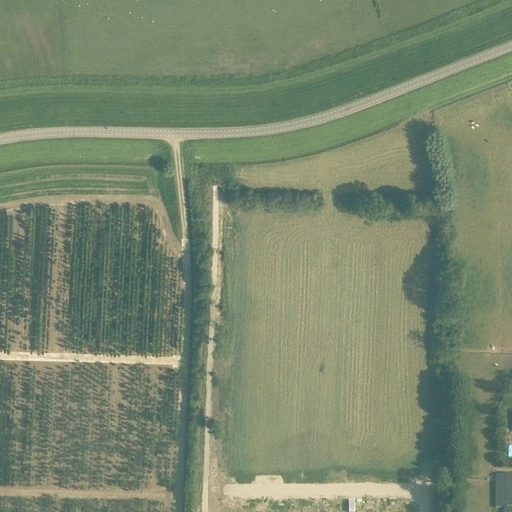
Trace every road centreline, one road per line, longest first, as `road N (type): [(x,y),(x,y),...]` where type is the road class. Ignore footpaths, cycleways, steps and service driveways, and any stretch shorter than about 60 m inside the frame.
road 1 (tertiary): [(0,138),(270,129),(511,46)]
road 2 (track): [(175,133),(187,327),(176,511)]
road 3 (residential): [(427,511),(428,481),(228,474)]
